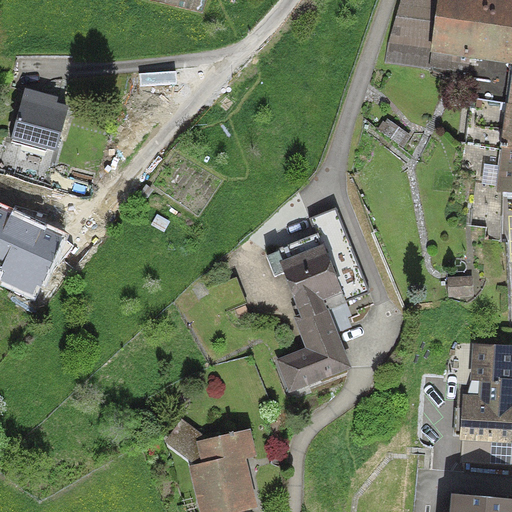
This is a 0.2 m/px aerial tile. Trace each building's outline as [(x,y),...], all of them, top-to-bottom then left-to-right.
[(511,0),(442,0),(435,52),(511,62),(511,81),(502,149),(496,189),(505,190),(511,191),(511,0)] [(35,95),(25,92),(13,135),(56,147),(68,105),(35,95)] [(505,190),(496,189),(476,186),(472,225),(485,227),(485,241),(505,244),(505,208),(505,190)] [(61,237),(0,210),(0,266),(7,269),(3,280),(36,294),(61,237)] [(303,358),(271,372),(285,403),(349,373),(318,307),(338,297),(311,241),(259,265),(284,318),(303,358)] [(472,277),(448,278),(449,299),(473,298),(472,277)] [(480,395),(459,395),(457,442),(464,442),(511,444),(511,343),(474,342),(473,380),(481,381),(480,395)] [(184,471),(193,511),(246,511),(237,467),(248,465),(242,435),(190,447),(195,469),(184,471)] [(511,444),(464,442),(463,464),(511,466),(511,444)] [(511,511),(511,497),(458,493),(456,511),(449,511),(448,511),(511,511)]
